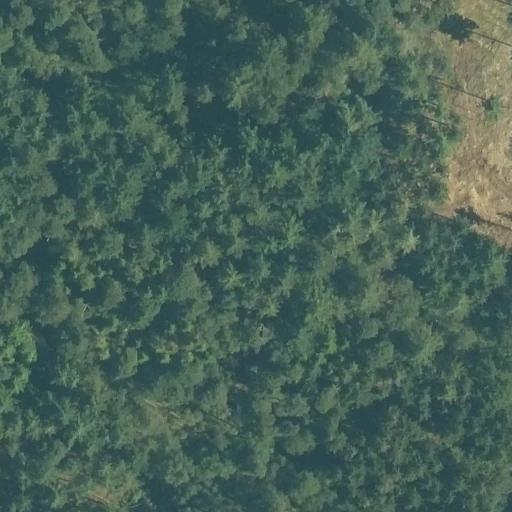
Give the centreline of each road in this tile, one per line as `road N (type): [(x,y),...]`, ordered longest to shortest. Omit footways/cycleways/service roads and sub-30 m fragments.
road 1 (track): [(511,341),(0,0)]
road 2 (track): [(0,298),(322,511)]
